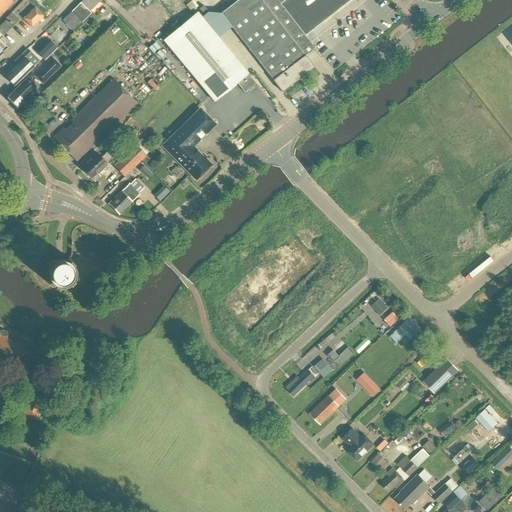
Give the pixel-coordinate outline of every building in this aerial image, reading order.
[(0,0),(0,16),(14,3),(10,0),(0,0)] [(237,0),(221,13),(231,27),(281,92),(282,92),(300,78),(302,76),(314,67),(305,56),(314,48),(305,35),(350,0),(237,0)] [(73,31),(91,13),(81,2),(63,20),(73,31)] [(199,9),(204,15),(208,11),(203,5),(199,9)] [(31,27),(44,16),(35,6),(22,18),(31,27)] [(248,74),(197,12),(164,41),(215,102),(237,83),(248,74)] [(2,36),(18,21),(10,13),(5,18),(6,19),(0,25),(0,56),(4,53),(3,52),(8,47),(0,39),(3,37),(2,36)] [(511,25),(501,32),(504,36),(511,31),(511,25)] [(50,55),(57,48),(49,40),(39,50),(42,53),(40,55),(44,60),(50,55)] [(22,78),(34,66),(24,57),(12,68),(13,68),(5,76),(13,84),(21,77),(22,78)] [(42,85),(62,66),(53,57),(34,76),(42,85)] [(77,70),(82,66),(79,62),(74,66),(77,70)] [(244,92),(255,83),(248,74),(237,83),(244,92)] [(77,160),(137,102),(113,78),(71,119),(73,122),(65,130),(66,131),(58,140),(77,160)] [(6,97),(17,107),(35,89),(25,79),(7,96),(6,97)] [(215,124),(201,109),(164,145),(176,158),(197,179),(210,165),(192,146),(215,124)] [(124,128),(132,120),(129,117),(120,125),(124,128)] [(141,161),(146,156),(146,155),(135,144),(113,165),(124,177),(141,161)] [(110,159),(118,152),(115,149),(117,148),(114,145),(102,157),(97,152),(95,154),(93,154),(91,158),(81,167),(82,168),(81,169),(86,174),(87,173),(91,178),(96,173),(97,175),(108,165),(108,164),(111,160),(110,159)] [(144,164),(149,159),(146,156),(141,161),(144,164)] [(138,193),(143,188),(135,179),(130,185),(129,184),(109,204),(119,214),(139,194),(138,193)] [(158,201),(168,191),(163,187),(154,197),(158,201)] [(308,219),(294,233),(322,261),(336,248),(309,219),(308,219)] [(322,261),(294,233),(279,247),(307,275),(322,261)] [(307,275),(279,247),(265,260),(293,289),(307,275)] [(72,281),(71,279),(70,278),(69,277),(69,276),(69,275),(69,274),(70,272),(70,271),(70,270),(70,269),(69,267),(69,266),(69,265),(70,264),(72,261),(69,257),(67,259),(66,260),(65,260),(64,260),(63,260),(60,260),(59,260),(58,260),(57,260),(56,260),(55,260),(54,260),(53,260),(52,260),(51,260),(49,257),(45,261),(47,263),(48,264),(48,265),(49,266),(48,267),(48,269),(48,270),(48,272),(48,273),(48,274),(49,275),(49,276),(49,277),(48,278),(47,279),(45,281),(49,284),(51,283),(52,282),(53,282),(54,281),(55,281),(56,282),(57,282),(58,282),(59,282),(61,282),(63,281),(64,281),(65,281),(66,282),(67,283),(69,285),(72,281)] [(293,289),(265,260),(251,274),(278,303),(293,289)] [(278,303),(251,274),(236,288),(264,317),(278,303)] [(264,317),(236,288),(222,302),(222,303),(250,331),(264,317)] [(370,306),(379,315),(387,308),(377,298),(370,306)] [(389,326),(397,318),(390,312),(382,319),(389,326)] [(410,340),(417,333),(405,321),(398,328),(405,336),(410,340)] [(397,344),(405,336),(398,328),(390,336),(397,344)] [(24,366),(27,358),(24,358),(28,346),(7,338),(8,335),(6,331),(2,330),(0,331),(0,360),(20,367),(21,365),(24,366)] [(339,367),(354,353),(349,347),(339,356),(333,350),(328,355),(339,367)] [(323,358),(315,366),(324,377),(333,369),(323,358)] [(435,393),(458,371),(447,359),(424,381),(435,393)] [(296,365),(292,369),(296,374),(301,370),(296,365)] [(315,377),(319,374),(313,367),(300,379),(298,376),(287,387),(289,389),(288,390),(294,396),(306,385),(315,376),(315,377)] [(364,373),(357,380),(373,397),(380,390),(364,373)] [(327,419),(346,400),(336,389),(329,396),(318,406),(320,408),(312,415),(320,423),(325,417),(327,419)] [(45,411),(49,403),(31,395),(27,404),(25,403),(21,411),(36,418),(37,415),(44,418),(47,411),(45,411)] [(485,409),(476,417),(489,432),(498,424),(485,409)] [(443,435),(455,427),(450,421),(439,430),(443,435)] [(446,440),(458,431),(455,427),(443,435),(446,440)] [(373,444),(362,433),(359,436),(351,428),(341,438),(349,446),(346,449),(356,460),(373,444)] [(380,452),(388,444),(385,440),(376,448),(380,452)] [(429,455),(437,448),(429,440),(422,447),(429,455)] [(511,455),(511,450),(509,447),(498,458),(504,464),(511,455)] [(456,461),(466,454),(462,448),(455,453),(452,449),(449,451),(456,461)] [(423,449),(411,460),(407,455),(398,463),(403,468),(399,472),(394,468),(388,474),(390,476),(382,483),(390,492),(396,486),(398,488),(410,476),(410,475),(419,467),(430,456),(423,449)] [(371,462),(379,469),(386,461),(379,454),(371,462)] [(460,468),(466,475),(478,463),(472,457),(469,460),(470,461),(465,466),(463,465),(460,468)] [(404,491),(396,499),(405,508),(411,502),(413,504),(427,490),(440,503),(453,490),(446,483),(436,492),(419,475),(418,474),(403,490),(404,491)] [(477,501),(486,510),(499,496),(490,488),(477,501)] [(454,511),(452,509),(461,500),(453,492),(443,501),(449,507),(444,511),(454,511)]
